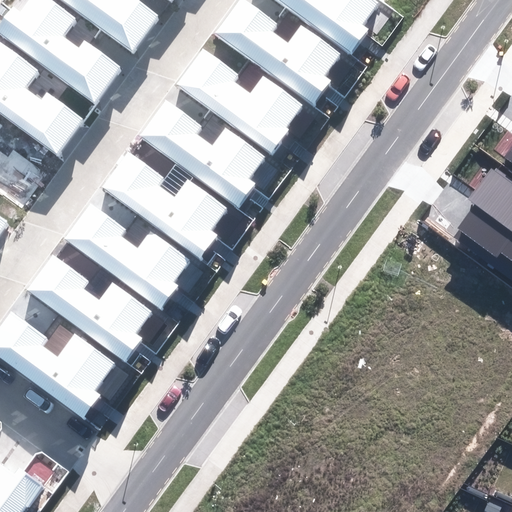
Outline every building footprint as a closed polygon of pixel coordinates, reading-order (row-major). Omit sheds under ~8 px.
[(0,34),(99,106),(127,67),(88,39),(82,47),(67,37),(80,19),(53,0),(34,0),(23,15),(16,11),(0,33),(0,34)] [(59,0),(136,55),(164,16),(141,0),(59,0)] [(281,27),(243,0),(240,0),(214,38),(313,110),(330,86),(324,81),(342,57),(303,29),(290,46),(275,36),(281,27)] [(270,0),(353,59),(370,35),(363,31),(381,6),(372,0),(270,0)] [(0,113),(61,158),(90,119),(51,90),(44,99),(29,88),(42,71),(3,43),(0,46),(0,113)] [(245,78),(206,49),(178,88),(277,160),(295,137),(288,132),(306,108),(267,80),(254,97),(239,86),(245,78)] [(207,129),(168,101),(139,140),(239,211),(256,188),(250,183),(267,159),(228,131),(216,148),(201,137),(207,129)] [(0,192),(22,209),(50,169),(11,141),(5,150),(0,146),(0,124),(2,121),(0,119),(0,192)] [(170,179),(131,151),(103,190),(203,262),(220,238),(213,234),(231,209),(192,181),(179,199),(164,188),(170,179)] [(502,254),(511,261),(511,178),(496,167),(493,170),(491,168),(468,199),(477,205),(458,231),(498,259),(502,254)] [(135,231),(95,203),(67,242),(167,313),(184,290),(177,285),(195,261),(156,233),(143,250),(128,239),(135,231)] [(0,240),(14,221),(0,210),(0,240)] [(94,282),(54,254),(26,293),(126,365),(143,341),(136,336),(154,312),(115,284),(102,301),(87,291),(94,282)] [(57,334),(18,306),(0,330),(0,352),(89,417),(106,393),(100,388),(118,364),(79,336),(66,353),(51,342),(57,334)] [(0,511),(27,511),(48,484),(25,466),(19,474),(5,463),(0,469),(0,511)]
